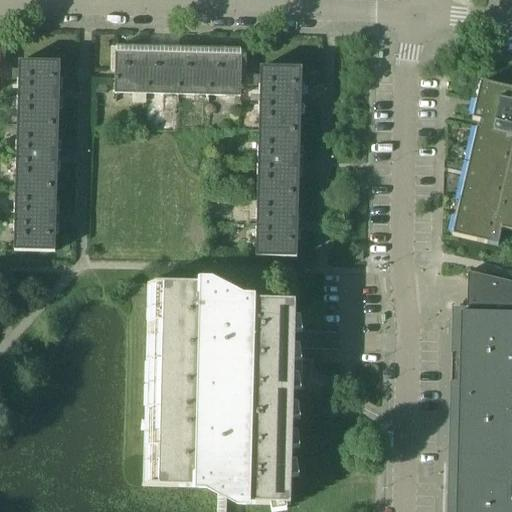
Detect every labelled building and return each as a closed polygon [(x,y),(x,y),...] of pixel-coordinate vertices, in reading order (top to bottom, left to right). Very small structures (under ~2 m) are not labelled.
[(238,98),(240,56),(115,53),(114,94),(238,98)] [(57,127),(59,64),(18,62),(17,126),(57,127)] [(299,133),(300,70),(260,69),(258,132),(299,133)] [(511,234),(511,82),(511,87),(510,91),(480,84),(471,122),(479,123),(477,130),(476,130),(451,238),(497,248),(500,236),(499,236),(500,232),(511,234)] [(55,189),(57,127),(17,126),(15,188),(55,189)] [(297,195),(299,133),(258,132),(257,194),(297,195)] [(53,253),(55,189),(15,188),(13,251),(53,253)] [(296,259),(297,195),(257,194),(255,258),(296,259)] [(511,511),(511,283),(467,273),(466,313),(460,312),(454,511),(511,511)] [(289,507),(292,391),(295,303),(242,302),(233,296),(233,290),(221,290),(211,285),(202,285),(146,283),(146,286),(149,286),(146,365),(143,485),(141,485),(141,487),(205,489),(221,497),(236,505),(289,507)]
